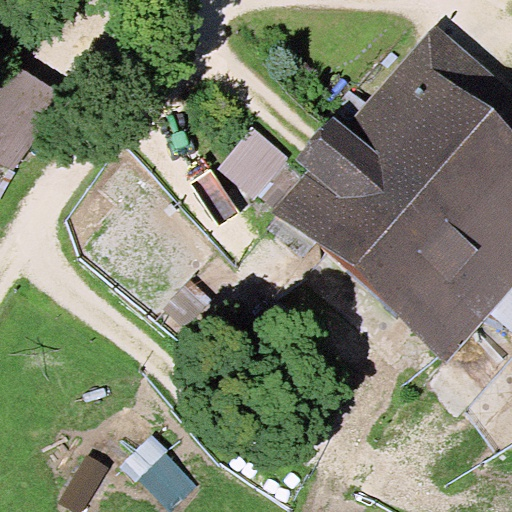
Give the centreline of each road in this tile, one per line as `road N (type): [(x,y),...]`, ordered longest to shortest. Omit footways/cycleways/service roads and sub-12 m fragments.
road 1 (track): [(201,0),(0,293)]
road 2 (track): [(33,244),(109,327),(201,400)]
